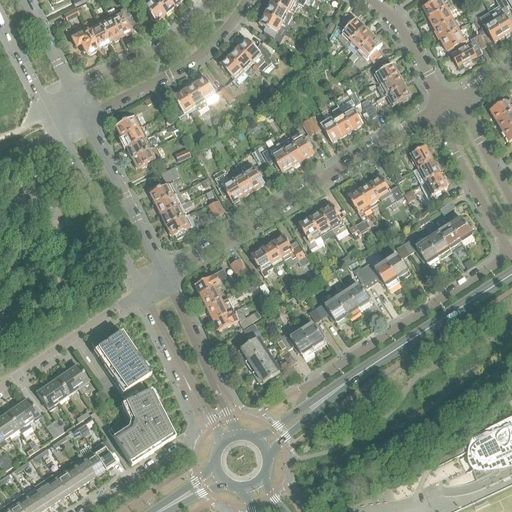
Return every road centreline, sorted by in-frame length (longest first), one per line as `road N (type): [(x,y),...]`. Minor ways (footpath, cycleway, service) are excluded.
road 1 (residential): [(163,278),(447,106)]
road 2 (residential): [(511,255),(307,389),(297,411)]
road 3 (secondary): [(511,274),(324,399)]
road 4 (residential): [(86,119),(203,52),(248,0)]
road 5 (residential): [(179,368),(198,417),(190,438),(85,511)]
road 6 (residential): [(62,132),(142,290)]
road 7 (residential): [(163,278),(86,119)]
road 8 (residential): [(236,435),(163,278)]
road 9 (residential): [(0,388),(142,290)]
road 10 (residential): [(212,0),(160,45),(71,90)]
road 11 (residential): [(447,106),(441,128),(511,255)]
road 12 (residential): [(447,106),(404,28),(370,0)]
